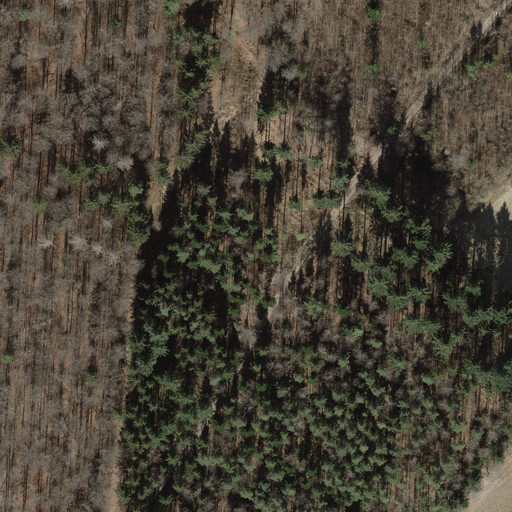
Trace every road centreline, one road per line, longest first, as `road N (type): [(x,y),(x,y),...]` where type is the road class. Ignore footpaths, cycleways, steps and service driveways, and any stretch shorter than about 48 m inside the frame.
road 1 (track): [(134,511),(213,412),(364,169),(509,0)]
road 2 (track): [(73,55),(89,170),(124,229),(129,300),(125,397),(105,511)]
road 3 (track): [(0,183),(73,55)]
